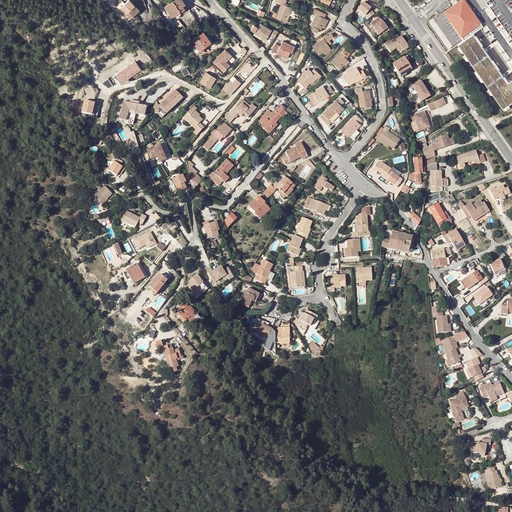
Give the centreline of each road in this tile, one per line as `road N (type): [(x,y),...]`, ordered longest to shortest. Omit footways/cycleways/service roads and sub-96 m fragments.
road 1 (primary): [(511,158),(397,0)]
road 2 (residential): [(342,162),(369,134),(382,102),(366,50),(340,20),(352,0)]
road 3 (residential): [(190,199),(222,209),(303,114)]
road 4 (residential): [(334,321),(321,289),(321,257),(363,185)]
road 5 (residential): [(211,0),(303,114)]
road 6 (residential): [(433,274),(511,382)]
